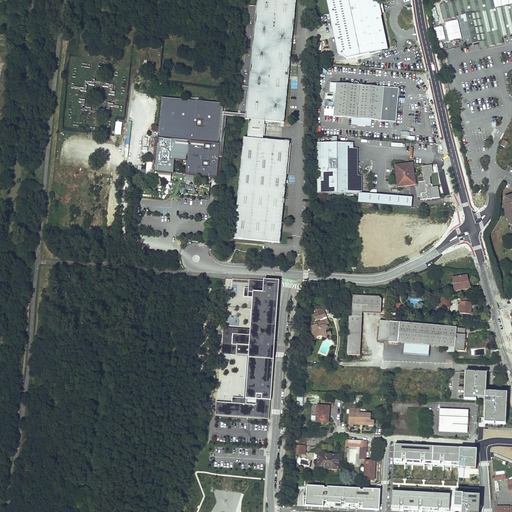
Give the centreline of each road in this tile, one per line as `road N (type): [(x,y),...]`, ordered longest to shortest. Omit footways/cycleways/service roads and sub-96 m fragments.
road 1 (residential): [(290,273),(271,511)]
road 2 (secondary): [(469,217),(418,0)]
road 3 (residential): [(290,273),(379,277),(442,246)]
road 4 (secondary): [(511,363),(474,236)]
